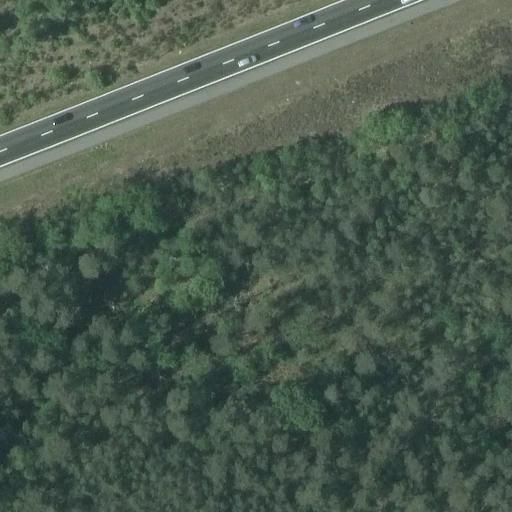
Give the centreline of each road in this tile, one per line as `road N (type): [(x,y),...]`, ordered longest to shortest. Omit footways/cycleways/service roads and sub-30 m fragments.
road 1 (unknown): [(0,415),(74,304),(109,288),(177,278),(511,270)]
road 2 (motorway): [(0,151),(389,0)]
